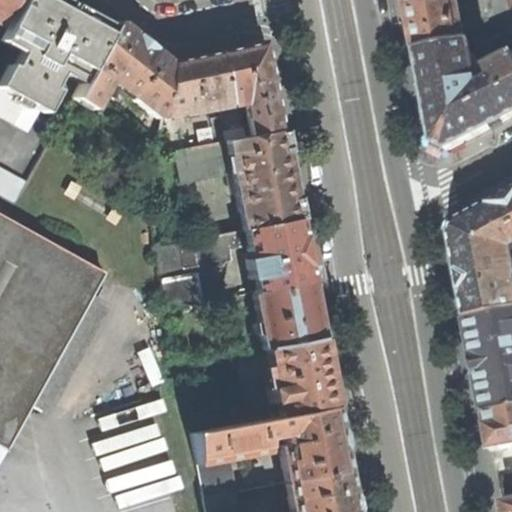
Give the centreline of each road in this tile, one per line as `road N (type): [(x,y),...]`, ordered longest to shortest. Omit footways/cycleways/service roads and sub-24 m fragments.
road 1 (secondary): [(305,0),(400,511)]
road 2 (tertiary): [(407,211),(463,511)]
road 3 (tertiary): [(407,211),(366,0)]
road 4 (residential): [(297,0),(167,28),(131,0)]
